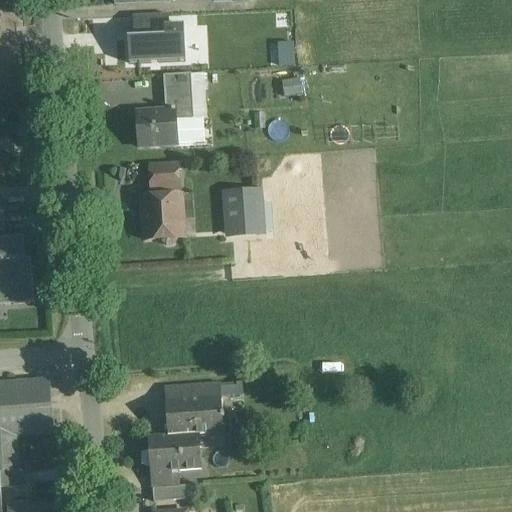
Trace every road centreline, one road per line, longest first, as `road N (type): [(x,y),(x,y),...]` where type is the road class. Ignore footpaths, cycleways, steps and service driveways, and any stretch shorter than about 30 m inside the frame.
road 1 (residential): [(50,0),(85,354)]
road 2 (residential): [(85,354),(100,511)]
